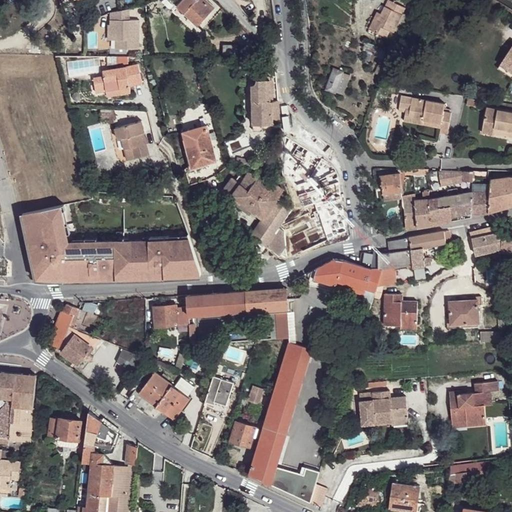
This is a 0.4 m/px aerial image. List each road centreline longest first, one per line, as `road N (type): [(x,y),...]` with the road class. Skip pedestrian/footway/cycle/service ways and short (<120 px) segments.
road 1 (residential): [(41,291),(277,276),(361,241)]
road 2 (tertiary): [(39,355),(134,425),(285,507)]
road 3 (residential): [(361,241),(350,162),(300,107),(290,68)]
road 4 (residential): [(361,241),(511,212)]
